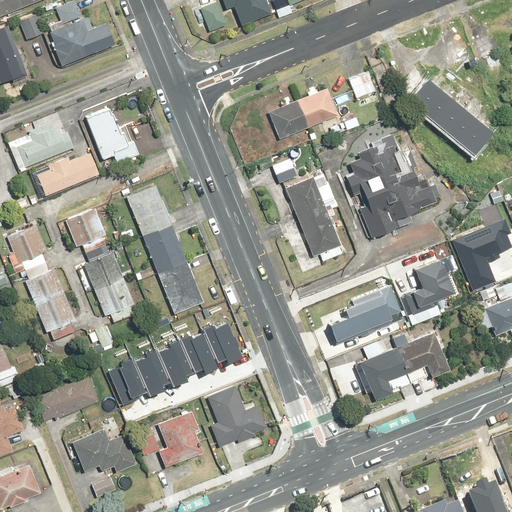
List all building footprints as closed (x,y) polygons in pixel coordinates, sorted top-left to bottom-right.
[(0,0),(0,17),(43,0),(0,0)] [(76,0),(70,0),(55,6),(62,23),(82,15),(76,0)] [(224,0),(228,8),(234,5),(242,25),(272,13),(266,0),(224,0)] [(226,22),(217,1),(200,8),(209,29),(226,22)] [(88,15),(50,30),(64,66),(102,51),(88,15)] [(35,16),(21,22),(28,39),(42,33),(35,16)] [(9,25),(0,28),(0,76),(3,84),(28,74),(9,25)] [(490,32),(473,39),(479,54),(496,47),(490,32)] [(466,43),(450,49),(456,67),(473,61),(466,43)] [(473,151),(493,127),(429,74),(427,77),(420,61),(400,84),(412,94),(409,98),(473,151)] [(376,89),(367,70),(349,78),(357,97),(376,89)] [(338,113),(327,86),(269,110),(280,137),(338,113)] [(110,109),(86,118),(101,158),(114,154),(117,162),(139,154),(127,123),(117,127),(110,109)] [(31,132),(8,141),(20,170),(46,160),(69,150),(74,148),(67,130),(57,134),(51,120),(29,129),(31,132)] [(354,169),(345,173),(353,193),(361,190),(370,213),(363,216),(372,236),(412,219),(408,211),(437,199),(430,182),(422,185),(414,165),(408,167),(394,131),(381,136),(383,139),(359,149),(361,155),(349,159),(354,169)] [(69,150),(46,160),(49,167),(38,172),(47,194),(99,172),(91,153),(73,161),(69,150)] [(297,174),(290,156),(272,163),(279,181),(297,174)] [(313,174),(286,185),(313,254),(319,252),(322,260),(344,251),(330,215),(334,213),(332,207),(337,205),(327,179),(316,183),(313,174)] [(156,184),(127,196),(174,312),(203,300),(156,184)] [(96,206),(66,218),(77,246),(107,234),(96,206)] [(496,221),(452,239),(473,290),(496,281),(486,256),(506,247),(496,221)] [(13,251),(8,253),(16,274),(21,271),(25,281),(50,271),(42,252),(46,251),(36,224),(7,235),(13,251)] [(106,245),(85,253),(89,262),(84,264),(104,316),(110,313),(114,322),(134,314),(130,305),(135,303),(115,252),(110,254),(106,245)] [(458,290),(442,252),(411,265),(418,283),(400,290),(408,310),(458,290)] [(51,331),(54,339),(76,330),(73,323),(77,321),(56,269),(50,271),(25,281),(46,333),(51,331)] [(0,287),(9,284),(4,271),(0,272),(0,287)] [(511,280),(495,288),(500,299),(483,307),(497,334),(511,327),(511,280)] [(386,311),(399,306),(389,282),(340,301),(344,310),(333,315),(335,318),(325,322),(334,345),(391,322),(386,311)] [(241,353),(227,318),(215,323),(214,320),(202,325),(204,329),(215,356),(222,353),(225,359),(241,353)] [(106,325),(95,329),(103,350),(114,346),(106,325)] [(215,356),(204,329),(191,333),(190,330),(178,336),(191,367),(198,364),(201,370),(218,363),(215,356)] [(432,375),(450,369),(435,330),(409,340),(406,331),(364,347),(368,358),(360,361),(374,397),(394,389),(389,376),(407,369),(411,381),(431,373),(432,375)] [(167,344),(156,348),(167,378),(169,383),(186,376),(183,370),(191,367),(178,336),(166,341),(167,344)] [(143,354),(132,359),(144,387),(146,393),(162,387),(160,381),(167,378),(156,348),(155,346),(142,351),(143,354)] [(116,364),(128,393),(144,387),(132,359),(131,355),(119,360),(120,363),(116,364)] [(91,379),(89,375),(35,400),(46,423),(107,394),(99,375),(91,379)] [(218,420),(211,423),(220,446),(237,439),(239,442),(256,435),(255,432),(267,427),(257,404),(244,409),(235,386),(209,397),(218,420)] [(0,454),(13,449),(7,435),(25,428),(16,405),(5,410),(2,404),(0,404),(0,454)] [(193,408),(158,422),(168,445),(160,449),(166,465),(204,449),(197,430),(201,428),(193,408)] [(102,430),(74,441),(86,470),(100,465),(105,476),(137,463),(118,413),(98,421),(102,430)] [(31,464),(0,476),(0,505),(1,510),(42,494),(31,464)] [(111,475),(92,484),(101,502),(120,493),(111,475)] [(477,511),(507,511),(496,480),(488,483),(486,477),(474,482),(476,487),(469,490),(477,511)] [(416,511),(463,511),(459,501),(447,506),(444,500),(416,511)]
